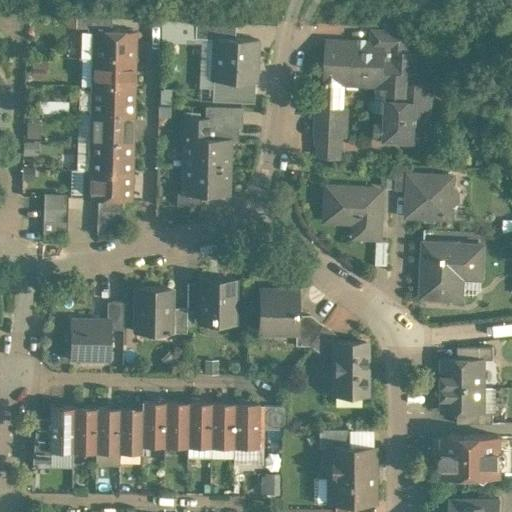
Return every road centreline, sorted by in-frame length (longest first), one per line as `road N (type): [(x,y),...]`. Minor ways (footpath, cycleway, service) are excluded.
road 1 (residential): [(263,221),(305,0)]
road 2 (residential): [(224,502),(3,499)]
road 3 (residential): [(8,377),(228,382)]
road 4 (residential): [(23,274),(12,223),(17,60)]
road 5 (residential): [(143,249),(153,41)]
road 6 (residential): [(410,511),(411,363),(395,334)]
road 7 (residential): [(395,334),(360,294),(263,221)]
road 8 (residential): [(263,221),(143,249)]
road 9 (residential): [(143,249),(23,274)]
